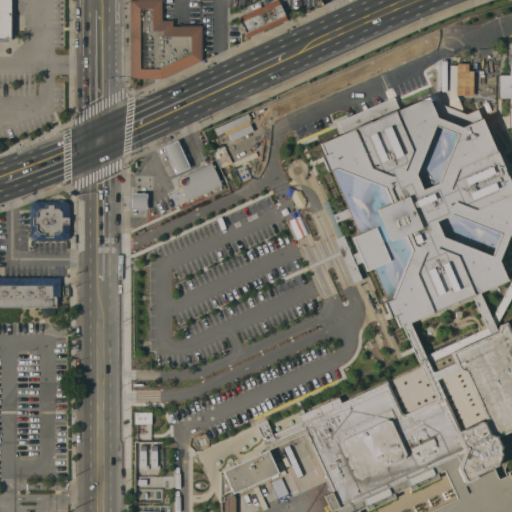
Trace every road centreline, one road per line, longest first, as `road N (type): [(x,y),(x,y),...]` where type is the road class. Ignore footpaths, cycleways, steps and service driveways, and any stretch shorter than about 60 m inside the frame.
road 1 (secondary): [(106,136),(102,345)]
road 2 (primary): [(106,136),(293,53)]
road 3 (secondary): [(102,345),(103,511)]
road 4 (primary): [(293,53),(414,0)]
road 5 (secondary): [(104,7),(106,136)]
